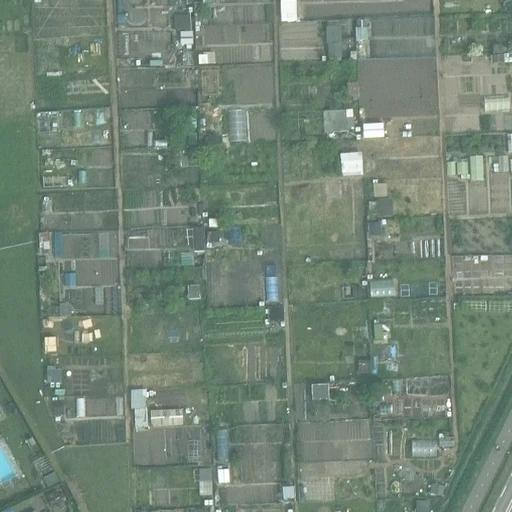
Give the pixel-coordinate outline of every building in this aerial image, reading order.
[(269,0),(203,0),(201,0),(202,18),(270,16),(269,0)] [(297,2),(282,3),(283,23),(297,22),(297,20),(297,2)] [(188,17),(173,17),(174,32),(189,31),(188,17)] [(242,32),(263,33),(263,18),(243,17),(242,32)] [(191,32),(182,32),(182,42),(191,41),(191,32)] [(342,45),(329,45),(329,59),(342,59),(342,45)] [(206,56),(198,57),(198,66),(206,65),(206,56)] [(196,78),(213,77),(212,67),(195,69),(196,78)] [(357,85),(347,86),(347,98),(357,97),(357,85)] [(195,98),(187,98),(187,107),(195,107),(195,98)] [(344,124),(321,125),(322,147),(345,146),(344,124)] [(221,139),(209,139),(210,148),(222,147),(221,139)] [(506,147),(486,148),(487,225),(506,225),(505,190),(511,189),(511,174),(506,174),(506,147)] [(321,195),(322,215),(346,212),(344,192),(321,195)] [(391,201),(377,202),(378,218),(391,217),(391,201)] [(214,217),(214,202),(201,202),(201,217),(214,217)] [(379,224),(368,224),(368,237),(380,237),(379,224)] [(202,228),(192,229),(194,252),(204,251),(202,228)] [(48,234),(38,235),(39,252),(48,251),(48,234)] [(208,234),(208,243),(218,243),(219,234),(208,234)] [(383,257),(368,261),(371,273),(386,269),(383,257)] [(368,289),(387,289),(386,275),(367,276),(368,289)] [(198,287),(188,288),(189,300),(199,300),(198,287)] [(69,304),(59,304),(59,316),(69,316),(69,304)] [(284,308),(269,309),(269,322),(284,321),(284,308)] [(348,317),(349,341),(360,340),(359,316),(348,317)] [(366,363),(358,363),(358,375),(367,375),(366,363)] [(46,371),(46,383),(59,384),(60,372),(46,371)] [(311,386),(311,401),(327,401),(327,386),(311,386)] [(60,402),(50,403),(51,413),(61,412),(60,402)] [(139,419),(134,419),(134,429),(147,428),(146,409),(145,409),(138,410),(139,419)] [(181,411),(149,413),(150,427),(182,426),(181,411)] [(184,475),(196,475),(196,441),(184,442),(184,475)] [(144,467),(145,446),(132,445),(131,466),(144,467)] [(227,472),(217,473),(218,485),(228,484),(227,472)] [(56,474),(44,479),(48,488),(60,482),(56,474)] [(432,486),(430,495),(440,497),(442,488),(432,486)] [(293,490),(282,490),(282,501),(293,500),(293,490)] [(58,493),(48,498),(51,506),(62,501),(58,493)]
